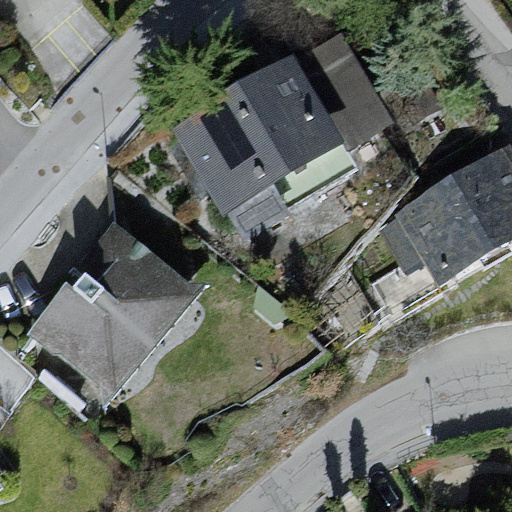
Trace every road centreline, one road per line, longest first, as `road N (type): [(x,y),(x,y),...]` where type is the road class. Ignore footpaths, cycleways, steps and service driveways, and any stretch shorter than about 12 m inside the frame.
road 1 (residential): [(188,0),(116,68),(0,222)]
road 2 (unclassified): [(511,381),(430,399),(370,429),(265,511)]
